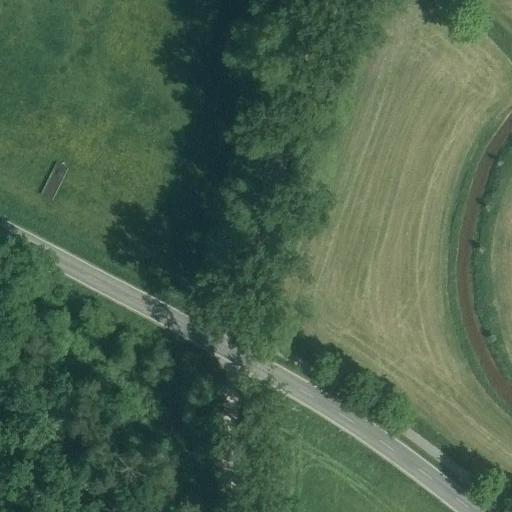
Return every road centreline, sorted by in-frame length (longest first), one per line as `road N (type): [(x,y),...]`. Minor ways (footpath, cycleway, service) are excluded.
road 1 (secondary): [(473,511),(293,385),(0,230)]
road 2 (track): [(334,0),(225,347)]
road 3 (track): [(242,356),(228,511)]
